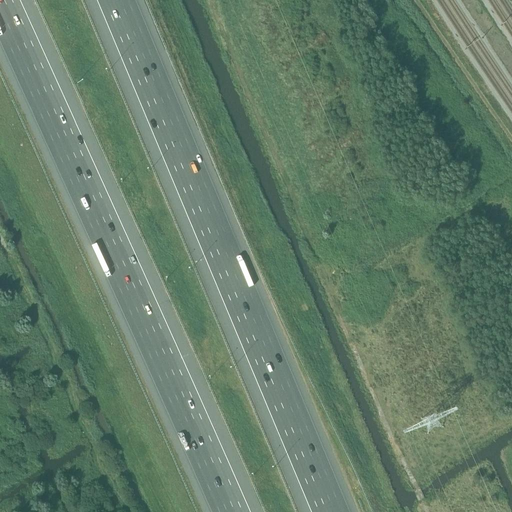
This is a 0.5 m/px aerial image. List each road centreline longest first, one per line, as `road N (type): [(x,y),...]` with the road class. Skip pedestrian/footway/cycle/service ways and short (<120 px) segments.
road 1 (motorway): [(0,0),(231,511)]
road 2 (motorway): [(329,511),(115,0)]
road 3 (track): [(511,139),(416,0)]
